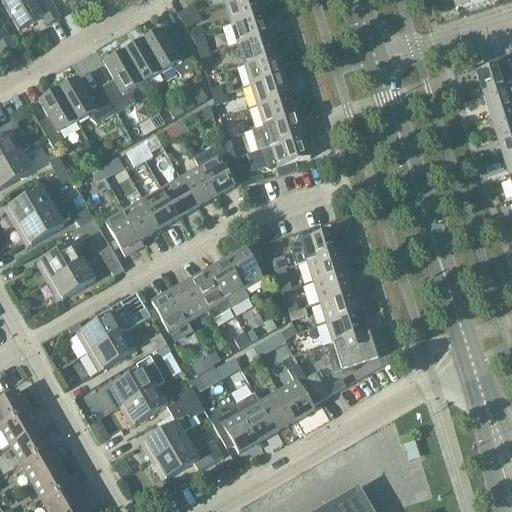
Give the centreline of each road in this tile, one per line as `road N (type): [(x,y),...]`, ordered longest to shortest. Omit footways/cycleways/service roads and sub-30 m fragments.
road 1 (residential): [(27,343),(239,220),(330,191)]
road 2 (tertiary): [(472,363),(372,58)]
road 3 (residential): [(212,511),(433,382)]
road 4 (residential): [(123,511),(27,343)]
road 5 (residential): [(0,87),(149,0)]
road 6 (residential): [(372,58),(511,18)]
